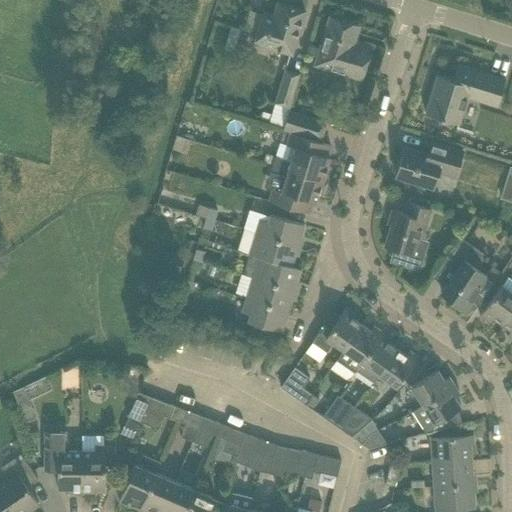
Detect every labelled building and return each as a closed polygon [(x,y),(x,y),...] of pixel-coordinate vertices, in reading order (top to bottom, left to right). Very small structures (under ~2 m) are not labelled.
[(262,11),(257,30),(253,42),(272,48),(292,54),(305,10),(278,2),(274,15),(262,11)] [(330,16),(324,35),(315,64),(361,78),(371,46),(360,43),(360,45),(353,43),(359,25),(330,16)] [(467,96),(497,106),(505,79),(458,64),(453,79),(437,74),(425,113),(459,123),(467,96)] [(274,103),(289,108),(300,74),(284,69),(274,103)] [(269,120),(268,123),(283,127),(283,129),(290,132),(321,141),(327,121),(289,110),(289,108),(274,103),(269,120)] [(275,156),(273,164),(325,180),(330,166),(327,165),(329,156),(320,154),(324,142),(321,141),(290,132),(286,144),(295,147),(290,161),(275,156)] [(405,147),(395,176),(432,187),(438,171),(454,176),(461,152),(450,148),(431,142),(427,154),(405,147)] [(268,201),(275,203),(300,210),(303,211),(306,200),(315,202),(318,194),(321,195),(325,180),(273,164),(270,172),(286,177),(281,191),(272,188),(268,201)] [(389,261),(419,271),(429,241),(421,238),(430,209),(427,207),(408,201),(404,213),(392,209),(389,217),(392,218),(384,246),(393,249),(389,261)] [(211,230),(217,210),(208,207),(202,227),(211,230)] [(297,245),(304,224),(270,214),(268,221),(259,218),(255,232),(297,245)] [(255,232),(249,253),(300,269),(301,268),(291,265),(297,245),(255,232)] [(502,273),(492,266),(486,274),(476,268),(485,255),(459,237),(454,244),(443,260),(456,269),(441,292),(451,299),(450,301),(465,312),(473,301),(479,305),(502,273)] [(190,269),(198,271),(204,251),(196,249),(190,269)] [(294,289),(300,269),(249,253),(258,256),(252,277),(294,289)] [(288,310),(294,289),(252,277),(246,297),(288,310)] [(183,289),(185,290),(192,292),(195,282),(186,279),(183,289)] [(491,316),(501,323),(511,306),(511,292),(501,285),(479,315),(488,321),(491,316)] [(281,331),(288,310),(246,297),(241,311),(250,314),(248,321),(281,331)] [(333,343),(343,350),(361,324),(351,317),(355,312),(346,306),(325,336),(319,331),(312,341),(326,352),(333,343)] [(511,306),(501,323),(510,329),(507,334),(511,338),(511,306)] [(361,324),(343,350),(335,360),(354,372),(356,369),(382,331),(373,325),(370,330),(361,324)] [(378,374),(396,348),(387,342),(390,337),(382,331),(356,369),(373,381),(378,374)] [(406,355),(396,348),(378,374),(397,387),(418,356),(409,350),(406,355)] [(280,387),(305,404),(312,394),(302,387),(309,377),(294,366),(280,387)] [(422,404),(454,385),(448,376),(443,379),(437,369),(420,380),(411,386),(422,404)] [(48,375),(17,389),(23,401),(53,387),(48,375)] [(459,393),(454,385),(422,404),(412,411),(426,432),(461,423),(457,409),(461,407),(454,396),(459,393)] [(140,421),(150,397),(137,392),(128,416),(140,421)] [(318,398),(312,394),(305,404),(311,408),(318,398)] [(322,416),(340,428),(355,407),(337,395),(322,416)] [(164,415),(178,421),(182,409),(150,397),(140,421),(158,429),(164,415)] [(372,419),(355,407),(340,428),(351,436),(372,419)] [(182,409),(178,421),(186,424),(190,412),(182,409)] [(211,433),(218,436),(223,424),(202,417),(192,441),(206,447),(211,433)] [(362,443),(368,433),(378,429),(372,419),(351,436),(362,443)] [(238,456),(246,433),(223,424),(218,436),(225,439),(221,450),(238,456)] [(386,444),(378,429),(368,433),(362,443),(368,448),(386,444)] [(236,462),(260,471),(264,454),(268,442),(246,433),(238,456),(236,462)] [(432,461),(471,459),(469,434),(430,437),(432,461)] [(81,492),(81,450),(67,450),(67,436),(44,436),(44,466),(57,466),(57,488),(68,488),(68,492),(81,492)] [(283,471),(289,447),(276,445),(268,442),(264,454),(260,471),(282,476),(283,471)] [(104,488),(104,463),(110,463),(110,444),(94,444),(94,450),(81,450),(81,492),(94,492),(94,488),(104,488)] [(283,471),(304,476),(307,465),(306,464),(309,452),(301,450),(289,447),(283,471)] [(340,460),(309,452),(306,464),(307,465),(304,476),(312,478),(313,471),(336,476),(340,460)] [(0,483),(0,489),(15,511),(30,511),(29,509),(38,503),(26,486),(37,478),(20,453),(0,466),(8,478),(0,483)] [(473,483),(471,459),(432,461),(434,485),(473,483)] [(385,483),(394,486),(400,463),(390,461),(385,483)] [(139,509),(155,472),(134,463),(118,500),(139,509)] [(139,509),(145,511),(161,511),(175,481),(155,472),(139,509)] [(161,511),(185,511),(195,490),(175,481),(161,511)] [(436,510),(454,509),(474,507),(473,483),(434,485),(436,510)] [(15,511),(0,489),(0,511),(15,511)] [(210,511),(216,499),(195,490),(185,511),(210,511)] [(250,511),(251,509),(253,498),(232,493),(227,511),(250,511)]
